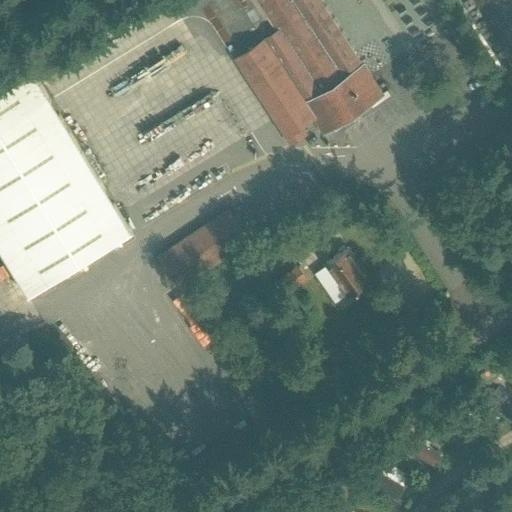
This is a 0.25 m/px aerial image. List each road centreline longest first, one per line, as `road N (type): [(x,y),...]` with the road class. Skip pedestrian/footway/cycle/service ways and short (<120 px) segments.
road 1 (unclassified): [(511,316),(206,511)]
road 2 (unknown): [(210,58),(189,28),(163,20),(66,82),(64,99),(91,143)]
road 3 (unknown): [(485,333),(414,206),(379,170)]
road 4 (unknown): [(103,267),(191,406)]
road 5 (unknown): [(282,163),(146,233)]
road 6 (unknown): [(91,143),(210,58)]
road 7 (unknown): [(282,163),(210,58)]
